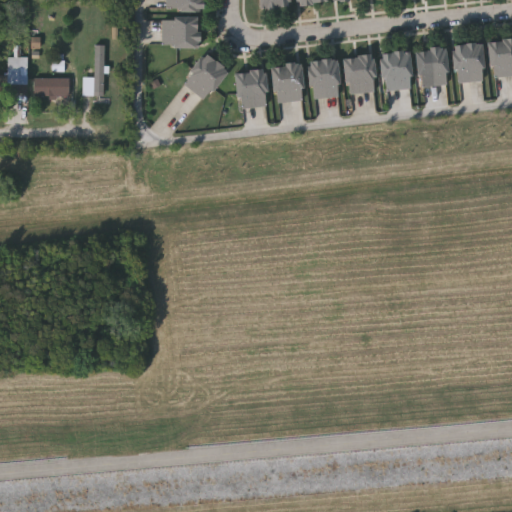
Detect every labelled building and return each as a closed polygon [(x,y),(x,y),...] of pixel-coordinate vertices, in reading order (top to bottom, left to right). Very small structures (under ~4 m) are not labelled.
[(202,0),(202,13),(167,13),(167,0),(202,0)] [(259,0),(288,0),(289,8),(260,10),(259,0)] [(162,48),(162,18),(199,18),(199,48),(162,48)] [(41,49),(42,37),(33,37),(32,48),(41,49)] [(511,75),(491,78),(488,42),(511,40),(511,75)] [(481,44),(485,80),(458,83),(454,47),(481,44)] [(83,95),(83,76),(94,76),(94,45),(104,45),(104,95),(83,95)] [(446,49),(448,85),(419,87),(417,50),(446,49)] [(409,52),(413,88),(384,91),(380,54),(409,52)] [(227,72),(204,101),(182,83),(205,54),(227,72)] [(372,55),(377,91),(348,95),(343,59),(372,55)] [(0,75),(9,75),(9,57),(26,57),(26,93),(0,93),(0,75)] [(312,99),(309,62),(336,60),(340,97),(312,99)] [(300,64),(304,100),(275,104),(271,68),(300,64)] [(268,107),(239,110),(235,74),(264,71),(268,107)] [(33,77),(70,78),(69,96),(33,95),(33,77)]
